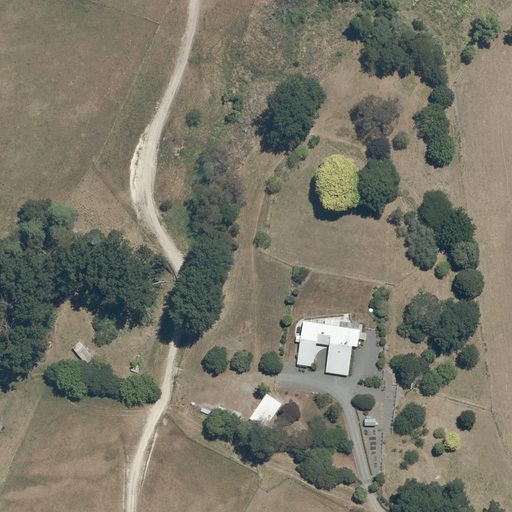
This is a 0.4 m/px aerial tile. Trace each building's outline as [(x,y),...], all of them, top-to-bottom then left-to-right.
[(342,320),(341,327),(307,321),(305,335),(297,334),(296,341),(303,342),(299,364),(315,366),(319,343),(333,345),(328,371),(350,375),(355,345),(361,346),(362,339),(367,339),(369,333),(363,332),(364,324),(342,320)] [(94,356),(78,340),(70,347),(87,364),(94,356)] [(138,355),(135,362),(132,361),(130,369),(139,371),(141,364),(139,364),(142,356),(138,355)] [(284,404),(270,393),(252,418),(267,428),(284,404)] [(367,417),(367,425),(379,425),(379,417),(367,417)]
